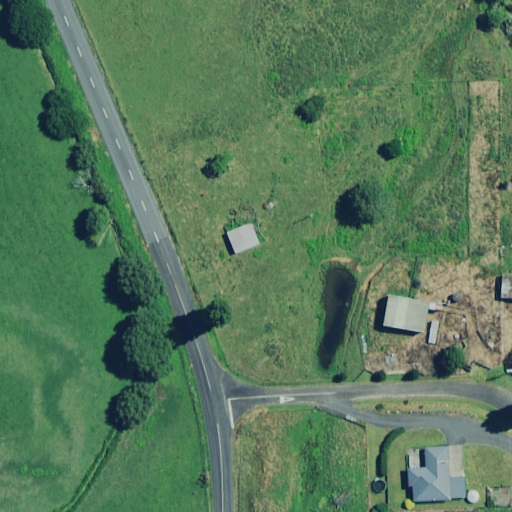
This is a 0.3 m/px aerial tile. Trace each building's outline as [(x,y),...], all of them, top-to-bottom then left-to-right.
[(333,126),(329,118),(318,123),(321,131),(333,126)] [(285,191),(274,159),(234,174),(246,205),(285,191)] [(511,274),(502,274),(501,298),(511,298),(511,274)] [(425,332),(428,310),(442,312),(443,304),(430,302),(388,295),(383,326),(425,332)] [(464,500),(462,446),(425,448),(426,467),(407,468),(408,487),(412,486),(413,502),(464,500)] [(480,499),(480,497),(480,494),(479,492),(477,490),(475,489),(473,489),(470,489),(468,490),(467,492),(465,494),(465,496),(465,498),(466,501),(468,502),(470,503),(472,504),(475,504),(477,503),(479,501),(480,499)]
